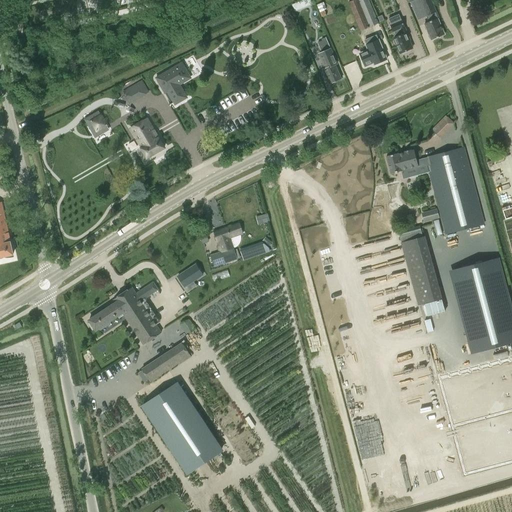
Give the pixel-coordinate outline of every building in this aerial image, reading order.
[(368,0),(348,0),(349,2),(348,3),(359,32),(378,23),(368,0)] [(431,0),(406,0),(408,3),(409,2),(417,20),(427,17),(429,21),(424,23),(431,41),(444,35),(435,13),(436,13),(431,0)] [(323,2),(317,5),(322,17),(326,15),(324,10),(326,9),(323,2)] [(401,20),(400,21),(397,15),(388,19),(391,24),(389,25),(394,38),(393,38),(400,54),(412,49),(409,42),(410,42),(401,20)] [(374,65),(387,60),(374,31),(364,35),(371,50),(368,51),(374,65)] [(337,64),(330,49),(326,37),(321,39),(321,41),(317,42),(322,53),(321,53),(327,69),(323,70),(329,84),(341,79),(335,65),(337,64)] [(197,83),(187,67),(161,82),(170,99),(173,97),(180,110),(193,102),(186,90),(197,83)] [(134,86),(140,97),(148,92),(142,81),(134,86)] [(114,123),(106,109),(96,114),(104,128),(114,123)] [(440,121),(448,128),(454,122),(446,115),(440,121)] [(144,159),(163,148),(146,119),(127,131),(144,159)] [(484,224),(464,148),(417,160),(414,148),(396,154),(386,156),(391,175),(418,167),(419,168),(427,166),(445,234),(484,224)] [(0,257),(13,254),(1,202),(0,202),(0,257)] [(260,224),(269,221),(270,221),(268,214),(258,216),(260,224)] [(217,243),(218,244),(216,247),(218,250),(220,252),(210,255),(213,265),(237,257),(233,247),(235,247),(237,246),(238,245),(239,243),(240,242),(240,240),(240,239),(240,237),(240,236),(240,235),(242,234),(238,223),(214,231),(217,243)] [(424,303),(442,298),(425,237),(401,243),(418,305),(424,303)] [(263,242),(269,247),(272,243),(266,238),(263,242)] [(476,352),(511,342),(511,327),(494,260),(454,270),(476,352)] [(196,264),(178,276),(185,287),(203,275),(196,264)] [(136,294),(132,288),(114,300),(115,302),(88,320),(95,331),(123,313),(143,344),(160,333),(140,301),(157,290),(153,283),(136,294)] [(442,298),(424,303),(428,316),(445,311),(442,298)] [(188,319),(188,320),(180,325),(186,335),(195,329),(188,319)] [(151,383),(176,366),(191,357),(182,342),(141,369),(151,383)] [(178,384),(143,407),(188,474),(222,451),(178,384)]
